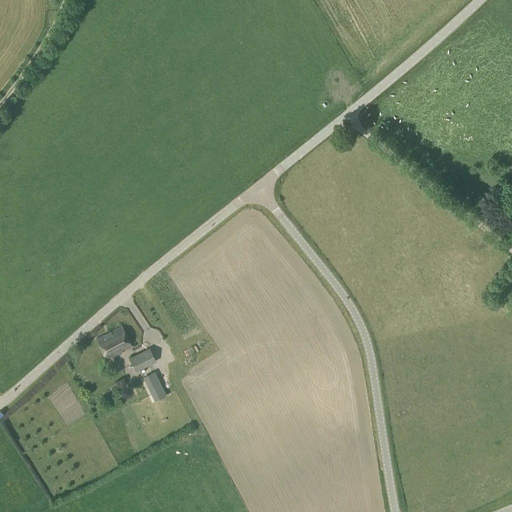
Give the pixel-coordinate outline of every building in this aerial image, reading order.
[(495,116),(490,120),(496,127),(501,123),(495,116)] [(206,318),(198,324),(201,328),(209,322),(206,318)] [(95,339),(106,359),(131,346),(121,326),(95,339)] [(129,359),(135,371),(156,360),(150,349),(129,359)] [(149,381),(153,388),(162,383),(159,376),(149,381)]
